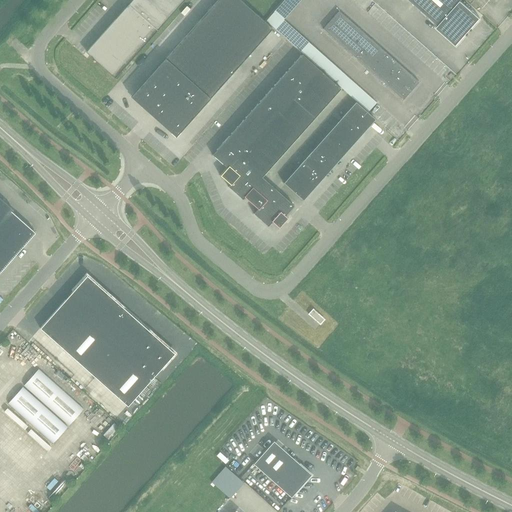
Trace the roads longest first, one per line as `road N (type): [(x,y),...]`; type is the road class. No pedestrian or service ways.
road 1 (unclassified): [(139,165),(173,188),(195,238),(213,255),(259,291),(274,291),(290,284),(511,35)]
road 2 (secondary): [(392,441),(180,288)]
road 3 (unclassified): [(75,0),(40,40),(37,67),(139,165)]
road 4 (unknown): [(206,155),(229,197),(278,232),(324,184)]
road 5 (unknown): [(206,155),(301,49)]
road 6 (unclassified): [(0,325),(91,221)]
road 7 (secondary): [(511,505),(392,441)]
